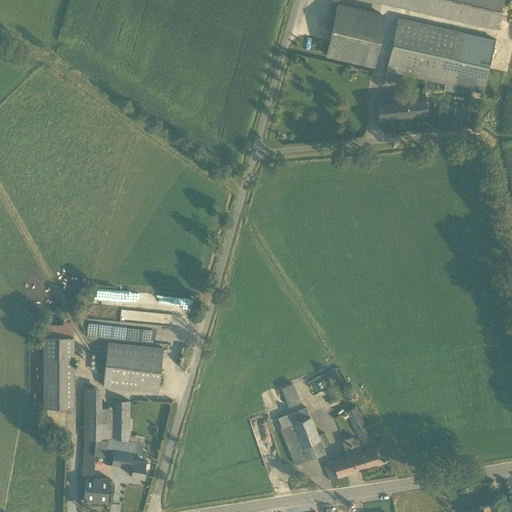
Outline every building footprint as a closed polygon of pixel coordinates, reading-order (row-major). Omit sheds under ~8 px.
[(506,0),(372,0),(499,29),(506,0)] [(384,14),(337,3),(326,54),(374,65),(384,14)] [(486,92),(498,38),(396,16),(383,79),(401,83),(403,74),(486,92)] [(424,96),(375,101),(377,120),(426,115),(424,96)] [(173,323),(174,312),(121,307),(119,320),(90,317),(88,335),(127,338),(129,318),(173,323)] [(74,325),(43,325),(42,409),(73,409),(74,325)] [(104,374),(103,387),(159,392),(163,348),(107,343),(106,355),(96,354),(94,373),(104,374)] [(292,381),(280,385),(287,406),(299,401),(292,381)] [(100,389),(84,389),(82,477),(85,478),(83,501),(107,503),(108,478),(92,477),(94,457),(104,457),(103,465),(131,469),(130,476),(143,477),(146,452),(141,452),(143,438),(129,435),(129,401),(111,400),(111,409),(103,409),(100,389)] [(307,406),(276,418),(294,464),(324,453),(322,446),(327,445),(322,432),(317,433),(307,406)] [(371,436),(356,407),(346,412),(361,441),(371,436)] [(329,479),(379,463),(374,446),(361,450),(357,437),(354,438),(353,436),(341,440),(346,455),(324,462),(329,479)]
